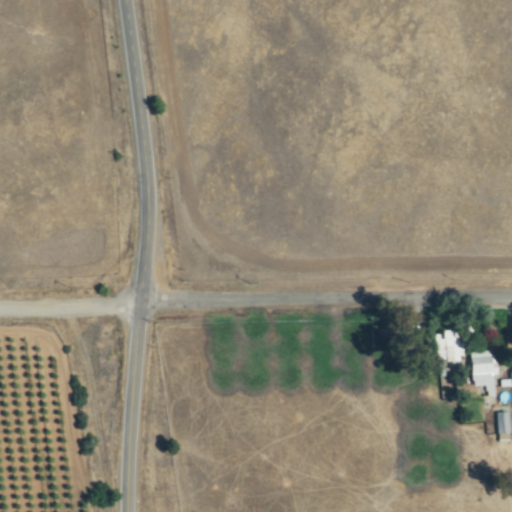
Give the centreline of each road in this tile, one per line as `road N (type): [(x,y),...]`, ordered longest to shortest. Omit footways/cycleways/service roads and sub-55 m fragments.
road 1 (tertiary): [(126,511),(146,205),(122,0)]
road 2 (residential): [(511,292),(139,305)]
road 3 (residential): [(139,305),(0,310)]
